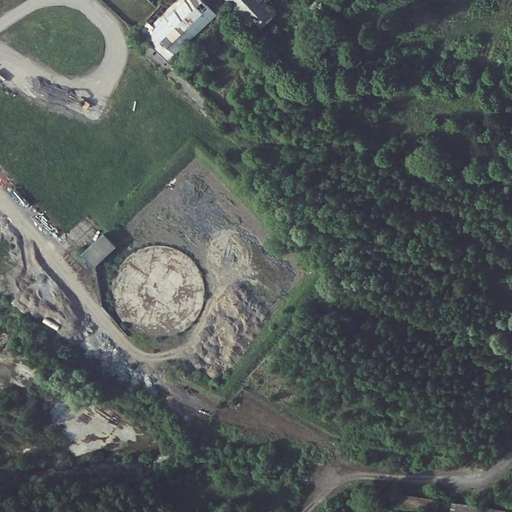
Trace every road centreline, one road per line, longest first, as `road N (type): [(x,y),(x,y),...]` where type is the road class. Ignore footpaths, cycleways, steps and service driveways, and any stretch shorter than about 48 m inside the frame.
road 1 (unknown): [(87,0),(120,39),(120,55),(103,81),(63,85),(3,54)]
road 2 (track): [(340,464),(431,478),(511,456)]
